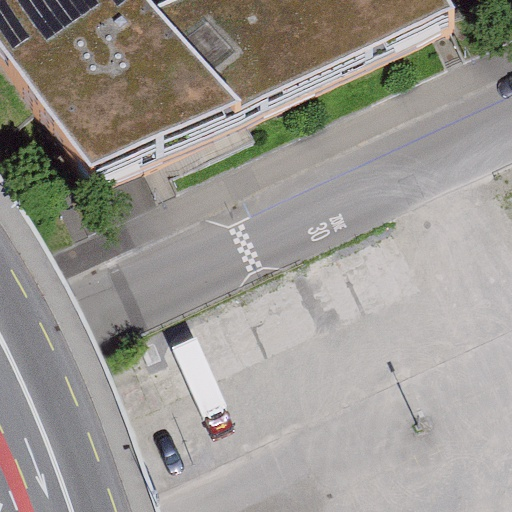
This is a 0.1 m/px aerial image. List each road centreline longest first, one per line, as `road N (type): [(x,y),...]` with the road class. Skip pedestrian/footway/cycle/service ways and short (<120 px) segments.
road 1 (tertiary): [(511,134),(0,367)]
road 2 (secondary): [(0,339),(66,511)]
road 3 (unknown): [(451,161),(511,309)]
